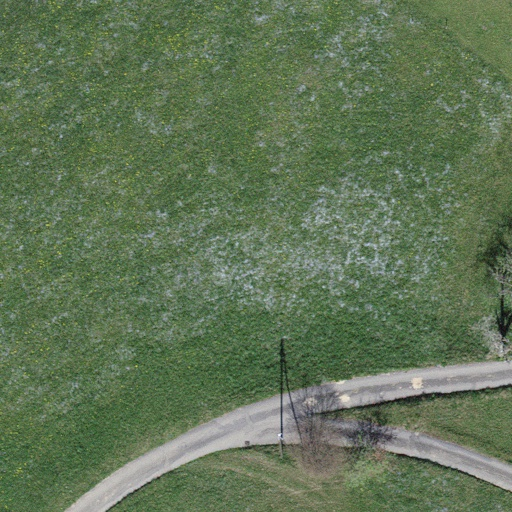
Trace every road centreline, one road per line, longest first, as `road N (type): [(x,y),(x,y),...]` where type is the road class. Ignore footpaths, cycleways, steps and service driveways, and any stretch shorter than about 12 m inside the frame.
road 1 (unclassified): [(511,370),(298,403),(213,434)]
road 2 (unclassified): [(511,480),(413,444),(340,432),(213,434)]
road 3 (unclassified): [(213,434),(141,469),(82,511)]
